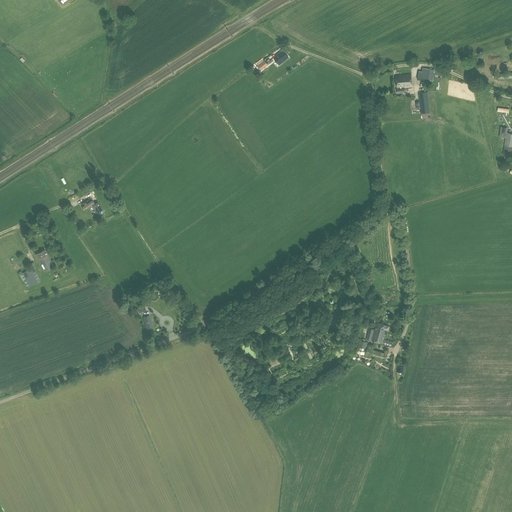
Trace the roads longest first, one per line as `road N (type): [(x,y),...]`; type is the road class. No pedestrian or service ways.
road 1 (track): [(511,97),(435,66),(367,76)]
road 2 (track): [(367,76),(388,209)]
